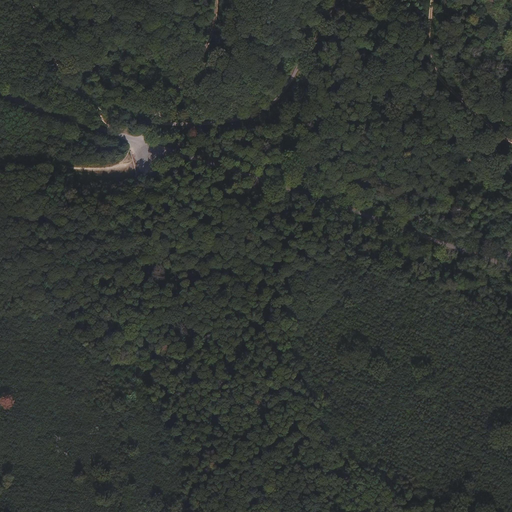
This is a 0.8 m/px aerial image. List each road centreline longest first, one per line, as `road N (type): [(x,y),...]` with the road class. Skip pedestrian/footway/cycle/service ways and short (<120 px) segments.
road 1 (unclassified): [(130,130),(230,125),(268,106),(336,0)]
road 2 (track): [(511,141),(431,65),(429,0)]
road 3 (unclassified): [(130,130),(145,126),(202,52),(215,0)]
road 4 (track): [(101,131),(65,90),(30,0)]
